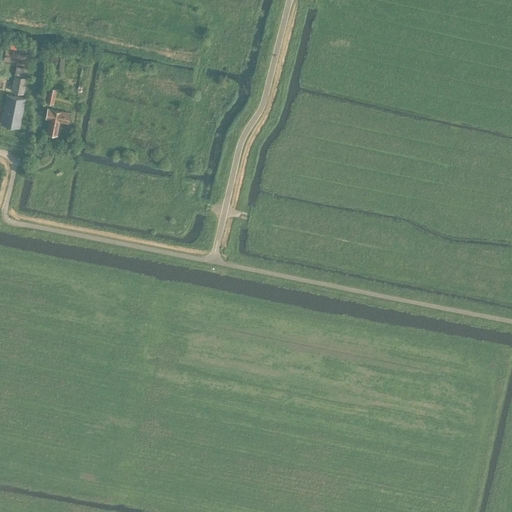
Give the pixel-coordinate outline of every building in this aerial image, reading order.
[(16,64),(15,75),(27,77),(29,66),(16,64)] [(27,77),(15,75),(12,90),(24,93),(27,77)] [(53,103),(57,88),(49,87),(46,102),(53,103)] [(6,94),(0,123),(20,127),(25,97),(6,94)] [(69,122),(70,113),(48,108),(46,117),(50,118),(47,132),(57,134),(59,120),(69,122)]
